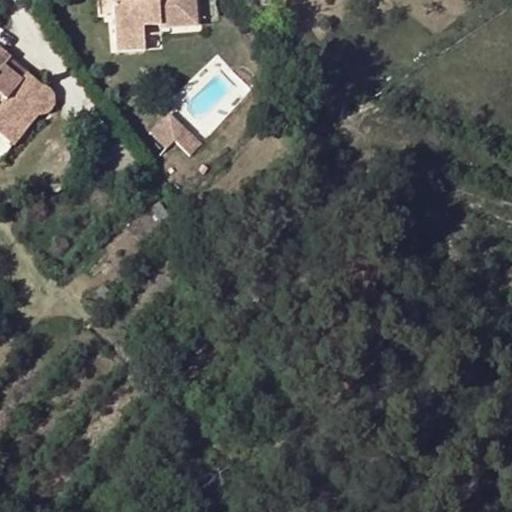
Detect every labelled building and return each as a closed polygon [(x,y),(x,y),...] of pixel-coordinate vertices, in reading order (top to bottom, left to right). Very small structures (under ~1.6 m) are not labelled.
[(106,0),(106,29),(133,31),(152,32),(152,24),(186,24),(186,0),(106,0)] [(7,12),(11,8),(6,4),(2,8),(7,12)] [(132,42),(133,31),(106,29),(105,41),(132,42)] [(0,137),(15,150),(40,119),(45,119),(51,116),(55,111),(56,108),(56,104),(56,100),(53,96),(50,92),(46,90),(44,90),(42,89),(28,77),(23,84),(6,70),(13,61),(0,50),(0,137)] [(180,148),(192,136),(170,116),(170,115),(169,116),(149,135),(167,153),(175,144),(180,148)] [(204,146),(192,136),(180,148),(192,159),(204,146)] [(131,187),(110,166),(103,173),(124,193),(131,187)]
